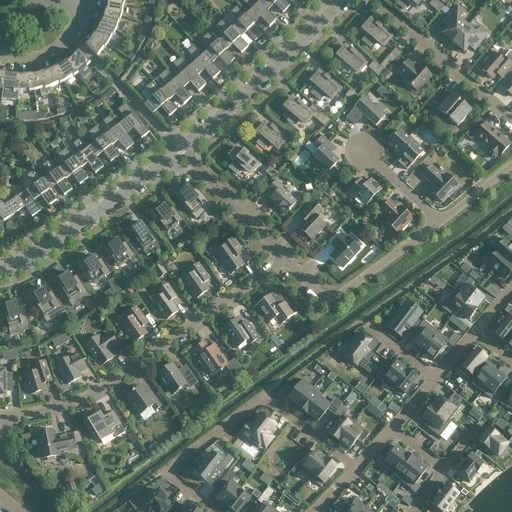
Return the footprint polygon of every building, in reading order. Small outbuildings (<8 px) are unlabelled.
[(107,11),(121,15),(123,5),(124,5),(124,0),(108,0),(108,3),(107,11)] [(254,24),(259,20),(260,18),(269,27),(276,20),(268,11),(259,2),(256,0),(243,0),(243,1),(251,9),(245,15),(254,24)] [(283,0),(261,0),(259,2),(268,11),(274,5),(283,14),(290,6),(283,0)] [(399,0),(397,3),(404,9),(410,3),(416,8),(418,6),(419,7),(425,0),(424,0),(399,0)] [(439,13),(441,11),(444,7),(436,0),(432,0),(429,5),(439,13)] [(451,41),(453,43),(468,26),(460,19),(465,12),(457,5),(442,23),(447,27),(442,33),(444,36),(443,38),(449,43),(451,41)] [(254,24),(245,15),(236,6),(229,14),(238,23),(232,29),(240,38),(246,31),(255,40),(263,33),(254,24)] [(444,7),(441,10),(446,14),(450,10),(445,6),(444,7)] [(102,23),(116,30),(119,20),(120,20),(121,15),(107,11),(106,10),(104,15),(105,16),(102,23)] [(240,38),(232,29),(223,19),(215,26),(224,35),(218,41),(226,51),(233,44),(241,54),(249,46),(240,38)] [(421,19),(415,25),(421,30),(427,24),(421,19)] [(376,40),(382,46),(384,43),(385,45),(391,38),(380,29),(382,27),(377,23),(376,25),(370,20),(368,23),(367,22),(360,29),(367,35),(363,40),(370,47),(376,40)] [(96,34),(108,44),(113,34),(113,35),(116,30),(102,23),(101,22),(99,27),(96,34)] [(476,33),(468,26),(453,43),(454,44),(453,46),(459,52),(461,50),(464,52),(469,46),(474,50),(489,33),(481,26),(476,33)] [(204,54),(212,63),(219,57),(227,66),(235,60),(226,51),(218,41),(209,32),(202,39),(210,48),(204,54)] [(86,44),(97,56),(104,47),(105,48),(108,44),(96,34),(95,34),(92,38),(87,45),(87,44),(86,44)] [(142,44),(145,37),(140,35),(137,41),(142,44)] [(148,40),(145,47),(150,49),(153,43),(148,40)] [(212,63),(204,54),(195,45),(188,52),(196,61),(190,67),(198,76),(204,70),(213,79),(220,72),(212,63)] [(356,72),(358,70),(360,71),(366,65),(355,55),(356,54),(352,49),(350,51),(345,47),(343,49),(341,48),(335,56),(342,62),(343,61),(356,72)] [(380,66),(384,69),(384,70),(402,52),(403,52),(397,47),(396,47),(397,47),(380,66)] [(70,61),(78,73),(86,66),(86,67),(90,63),(79,51),(75,55),(70,61)] [(511,66),(511,51),(511,52),(510,52),(504,58),(502,56),(500,56),(498,57),(494,53),(489,58),(488,59),(485,62),(485,64),(481,68),(492,78),(498,72),(500,72),(504,75),(511,66)] [(127,58),(132,61),(136,55),(131,52),(127,58)] [(139,57),(135,63),(140,66),(144,60),(139,57)] [(206,85),(198,76),(190,67),(181,57),(173,64),(182,73),(175,79),(183,88),(190,83),(198,92),(206,85)] [(58,68),(65,82),(73,76),(74,76),(78,73),(70,61),(69,60),(65,63),(58,68)] [(378,76),(384,69),(380,66),(373,60),(367,67),(378,76)] [(408,61),(398,71),(407,79),(405,81),(418,92),(432,76),(419,65),(416,68),(408,61)] [(135,63),(126,75),(130,79),(140,66),(135,63)] [(511,66),(504,75),(508,79),(508,81),(503,87),(511,95),(511,66)] [(46,73),(50,87),(59,83),(60,84),(65,82),(58,68),(58,67),(53,69),(46,73)] [(114,72),(118,76),(123,71),(119,67),(114,72)] [(183,88),(175,79),(167,69),(159,76),(167,85),(161,91),(169,101),(175,95),(184,104),(191,98),(183,88)] [(35,91),(40,89),(42,96),(52,93),(50,87),(46,73),(46,72),(41,73),(33,75),(35,91)] [(340,90),(329,81),(330,80),(326,75),(324,77),(319,73),(317,75),(315,74),(309,82),(316,88),(311,93),(318,99),(324,93),(330,98),(332,96),(334,97),(340,90)] [(20,76),(19,91),(29,90),(29,91),(35,91),(33,75),(33,74),(28,75),(20,76)] [(7,75),(3,90),(14,90),(14,91),(19,91),(20,76),(20,75),(15,75),(7,75)] [(126,75),(120,80),(125,84),(130,79),(126,75)] [(169,101),(161,91),(153,81),(145,88),(153,97),(144,105),(153,114),(161,107),(169,117),(177,110),(169,101)] [(97,89),(91,93),(94,98),(101,94),(97,89)] [(112,89),(104,96),(108,101),(116,93),(112,89)] [(357,95),(351,90),(346,96),(352,101),(357,95)] [(450,119),(458,126),(471,111),(463,103),(462,104),(459,101),(460,100),(452,93),(451,94),(446,90),(435,102),(440,106),(438,109),(446,116),(447,115),(451,118),(450,119)] [(304,124),(306,121),(307,123),(313,116),(302,107),(304,105),(299,101),(298,103),(292,98),(290,101),(289,100),(282,107),(290,114),(291,112),(304,124)] [(355,107),(356,108),(347,117),(355,125),(361,118),(361,116),(363,114),(376,126),(384,117),(381,114),(386,110),(379,104),(375,108),(364,98),(355,107)] [(100,99),(94,103),(97,108),(103,104),(100,99)] [(119,125),(127,134),(133,129),(141,139),(149,132),(126,103),(118,110),(126,119),(119,125)] [(85,109),(75,114),(77,119),(87,114),(85,109)] [(330,120),(320,111),(314,118),(324,127),(330,120)] [(127,134),(119,125),(111,115),(103,121),(111,131),(104,136),(111,146),(118,141),(126,150),(134,144),(127,134)] [(480,119),(470,131),(475,135),(489,148),(489,149),(488,150),(488,152),(487,153),(488,155),(488,156),(489,157),(491,158),(492,158),(493,158),(495,158),(496,157),(497,156),(498,156),(499,157),(510,144),(498,134),(486,123),(485,124),(480,119)] [(275,132),(276,130),(272,126),(270,127),(265,123),(263,126),(261,124),(255,132),(262,138),(257,143),(265,150),(270,143),(276,148),(278,146),(280,147),(286,141),(275,132)] [(89,147),(96,157),(103,152),(111,162),(119,156),(111,146),(104,136),(96,126),(88,132),(96,142),(89,147)] [(409,139),(400,130),(388,142),(403,156),(398,162),(406,170),(423,152),(418,147),(419,146),(410,137),(409,139)] [(96,157),(89,147),(81,137),(73,143),(80,153),(73,159),(81,169),(88,163),(95,173),(104,167),(96,157)] [(333,146),(322,137),(314,146),(319,150),(313,156),(322,164),(320,166),(326,172),(328,170),(329,171),(338,161),(328,152),(333,146)] [(303,145),(294,138),(289,144),(298,152),(303,145)] [(458,145),(455,148),(460,153),(464,149),(458,145)] [(242,167),(249,173),(250,170),(252,172),(258,165),(247,156),(248,154),(244,150),(242,152),(237,147),(235,150),(233,149),(227,156),(234,162),(229,168),(237,174),(242,167)] [(88,179),(81,169),(73,159),(66,148),(58,154),(65,164),(58,169),(65,180),(72,174),(80,185),(88,179)] [(444,148),(439,153),(443,157),(448,152),(444,148)] [(301,157),(293,163),(299,171),(308,165),(301,157)] [(50,190),(57,185),(64,196),(72,190),(65,180),(58,169),(51,159),(42,165),(50,175),(42,180),(50,190)] [(113,168),(118,174),(124,170),(120,164),(113,168)] [(277,171),(271,166),(266,173),(271,177),(277,171)] [(432,184),(432,183),(435,186),(430,191),(433,194),(433,197),(436,200),(439,200),(442,203),(458,185),(446,174),(443,177),(431,166),(422,175),(432,184)] [(42,180),(35,170),(27,176),(29,179),(22,184),(26,190),(34,201),(41,196),(48,206),(56,201),(50,190),(42,180)] [(362,189),(357,183),(348,193),(354,198),(356,196),(366,205),(368,203),(369,203),(370,203),(371,202),(372,202),(372,201),(372,200),(373,200),(373,199),(372,198),(381,189),(371,179),(362,189)] [(296,202),(281,188),(283,186),(276,181),(268,189),(274,195),(271,198),(280,206),(278,208),(285,214),(289,210),(289,211),(291,209),(290,209),(296,202)] [(207,211),(212,206),(198,190),(193,194),(186,186),(186,187),(177,195),(186,206),(186,207),(196,220),(207,211)] [(40,211),(34,201),(26,190),(5,205),(4,221),(25,207),(32,217),(40,211)] [(389,200),(380,210),(389,218),(385,222),(398,234),(412,218),(400,206),(398,209),(389,200)] [(302,214),(307,218),(307,220),(299,228),(311,239),(316,234),(318,234),(321,231),(321,229),(325,224),(320,220),(321,218),(321,216),(317,212),(320,209),(313,203),(302,214)] [(178,225),(184,220),(175,208),(170,212),(163,204),(162,204),(163,205),(153,213),(168,232),(178,224),(178,225)] [(349,219),(345,222),(350,227),(353,223),(349,219)] [(164,244),(151,226),(146,230),(139,221),(139,222),(139,223),(129,230),(138,242),(137,243),(147,256),(158,248),(164,244)] [(193,232),(188,235),(192,241),(197,237),(193,232)] [(338,249),(331,257),(342,268),(348,261),(349,262),(354,256),(353,256),(359,249),(348,238),(347,240),(341,234),(332,244),(338,249)] [(493,250),(511,266),(511,246),(501,238),(492,249),(493,250)] [(129,260),(135,256),(127,244),(122,248),(115,239),(115,240),(105,247),(119,267),(129,260)] [(228,244),(215,253),(230,274),(243,265),(235,253),(240,249),(232,239),(227,243),(228,244)] [(497,271),(505,279),(511,270),(511,266),(493,250),(484,260),(494,268),(493,269),(496,272),(497,271)] [(111,273),(103,261),(97,264),(91,255),(90,256),(91,257),(81,264),(94,284),(105,277),(111,273)] [(208,276),(199,263),(188,271),(191,275),(183,281),(196,299),(209,290),(204,283),(204,281),(204,280),(208,276)] [(160,264),(154,268),(160,277),(166,273),(160,264)] [(473,270),(469,275),(477,282),(481,277),(473,270)] [(90,296),(78,277),(73,281),(67,272),(66,272),(67,273),(56,280),(64,292),(63,293),(72,307),(84,299),(84,300),(90,296)] [(429,282),(433,286),(434,284),(438,279),(433,276),(429,282)] [(466,285),(459,295),(477,309),(485,298),(471,287),(475,282),(469,278),(465,284),(466,285)] [(122,291),(113,279),(108,282),(112,289),(105,294),(109,300),(122,291)] [(167,285),(158,291),(161,296),(153,302),(155,303),(151,306),(155,313),(159,310),(166,320),(178,311),(171,301),(176,297),(167,285)] [(124,289),(124,290),(130,298),(135,294),(129,286),(124,289)] [(42,289),(31,296),(39,308),(38,309),(47,323),(58,316),(65,312),(53,293),(47,297),(42,288),(41,288),(42,289)] [(446,300),(441,307),(450,313),(454,308),(469,320),(477,309),(459,295),(455,292),(448,302),(446,300)] [(280,296),(271,302),(267,297),(257,305),(269,322),(277,316),(282,323),(294,315),(285,302),(285,303),(280,296)] [(31,330),(24,308),(18,310),(15,300),(14,300),(15,301),(3,305),(7,319),(6,319),(11,335),(23,331),(24,332),(31,330)] [(407,301),(388,326),(402,337),(411,326),(416,330),(421,323),(416,319),(422,312),(407,301)] [(142,327),(142,325),(142,324),(146,320),(137,307),(126,315),(129,319),(121,325),(134,343),(147,334),(142,327)] [(509,315),(494,335),(504,343),(511,332),(511,313),(509,315)] [(238,347),(246,341),(249,345),(259,338),(249,324),(245,327),(244,326),(242,325),(237,319),(224,328),(238,347)] [(68,320),(59,326),(63,331),(72,325),(68,320)] [(423,332),(413,345),(423,353),(439,333),(424,321),(418,328),(423,332)] [(274,336),(281,333),(277,327),(271,330),(274,336)] [(71,340),(67,333),(62,336),(65,343),(71,340)] [(99,336),(85,345),(96,360),(95,361),(94,362),(95,365),(97,366),(98,366),(99,365),(100,367),(114,357),(108,349),(111,347),(112,348),(117,344),(110,333),(101,339),(99,336)] [(439,333),(423,353),(433,361),(447,343),(452,347),(460,337),(455,333),(449,340),(439,333)] [(351,347),(344,356),(357,366),(363,357),(368,350),(365,348),(370,341),(360,334),(356,340),(353,339),(348,345),(351,347)] [(278,339),(274,343),(277,348),(282,344),(278,339)] [(213,346),(209,349),(204,342),(191,352),(202,367),(205,365),(213,375),(220,370),(221,371),(223,370),(222,369),(229,364),(222,355),(221,356),(213,346)] [(471,377),(473,379),(480,370),(479,369),(487,358),(477,349),(459,371),(469,379),(471,377)] [(56,364),(67,385),(82,377),(78,371),(81,370),(82,371),(88,368),(80,352),(72,356),(56,364)] [(24,376),(27,382),(24,383),(24,385),(25,389),(27,390),(29,389),(31,395),(46,390),(44,382),(45,380),(50,378),(45,361),(34,365),(36,369),(32,370),(31,372),(31,374),(24,376)] [(393,389),(407,370),(396,362),(387,373),(382,370),(376,378),(392,390),(393,389)] [(481,391),(496,371),(494,370),(496,368),(490,363),(488,365),(487,364),(482,371),(480,370),(473,379),(474,380),(472,384),(481,391)] [(189,387),(197,381),(188,369),(180,374),(173,364),(158,375),(166,386),(167,385),(173,393),(186,384),(189,387)] [(371,364),(366,371),(372,376),(378,369),(371,364)] [(6,385),(12,385),(12,374),(5,374),(5,370),(0,370),(0,395),(6,395),(6,385)] [(417,378),(407,370),(393,389),(403,397),(417,378)] [(505,378),(503,377),(505,375),(499,370),(497,372),(496,371),(481,391),(491,399),(494,395),(499,399),(503,394),(498,390),(505,378)] [(336,377),(331,373),(327,378),(332,382),(336,377)] [(303,380),(287,399),(297,407),(313,387),(303,380)] [(360,381),(354,388),(361,393),(367,386),(360,381)] [(149,400),(140,387),(135,391),(134,390),(132,391),(133,393),(126,398),(139,416),(153,406),(156,410),(161,406),(154,397),(149,400)] [(323,395),(313,387),(297,407),(307,415),(321,397),(323,395)] [(511,410),(511,396),(506,393),(500,403),(511,410)] [(447,402),(440,396),(432,406),(450,420),(461,405),(451,398),(447,402)] [(321,397),(307,415),(317,423),(327,410),(334,414),(338,409),(331,403),(330,404),(321,397)] [(369,402),(377,409),(381,403),(373,397),(369,402)] [(365,409),(369,412),(373,406),(369,403),(365,409)] [(381,403),(377,409),(382,412),(386,407),(381,403)] [(338,422),(329,434),(339,442),(355,422),(344,414),(347,411),(342,406),(333,417),(338,422)] [(450,420),(432,406),(424,417),(431,423),(427,427),(440,437),(452,421),(450,420)] [(86,422),(91,429),(93,428),(101,441),(113,434),(115,438),(125,432),(113,412),(106,416),(107,417),(104,419),(101,413),(86,422)] [(251,425),(249,423),(240,434),(265,448),(274,437),(270,434),(277,425),(261,413),(251,425)] [(355,422),(339,442),(349,450),(357,440),(361,444),(369,434),(355,422)] [(509,443),(488,427),(476,441),(499,457),(509,443)] [(64,451),(75,449),(72,435),(55,438),(54,430),(50,431),(48,430),(43,431),(42,432),(38,433),(41,448),(40,449),(39,450),(39,451),(39,452),(40,453),(40,454),(41,455),(42,455),(43,459),(59,456),(59,455),(60,455),(61,454),(62,453),(63,452),(64,451)] [(137,439),(133,432),(128,435),(132,442),(137,439)] [(438,446),(434,444),(429,450),(434,453),(438,446)] [(380,456),(377,461),(382,465),(392,473),(407,454),(397,446),(386,460),(380,456)] [(304,465),(303,467),(313,475),(326,459),(316,451),(304,465)] [(212,452),(195,474),(207,483),(214,473),(220,465),(225,469),(233,459),(228,455),(224,461),(212,452)] [(485,463),(472,453),(456,474),(469,484),(485,463)] [(407,454),(392,473),(402,480),(416,461),(407,454)] [(313,475),(323,483),(337,466),(326,458),(326,459),(313,475)] [(299,461),(295,466),(300,470),(303,467),(304,465),(299,461)] [(402,480),(401,481),(415,492),(419,487),(415,484),(427,469),(416,461),(402,480)] [(74,482),(66,485),(68,492),(76,490),(74,482)] [(229,482),(216,499),(226,507),(239,490),(229,482)] [(102,483),(98,486),(102,491),(106,488),(102,483)] [(441,511),(442,511),(444,511),(458,494),(446,485),(441,492),(441,491),(436,497),(437,497),(432,504),(434,506),(433,507),(438,511),(441,511)] [(144,491),(130,502),(135,509),(142,504),(147,511),(166,511),(173,508),(166,500),(167,499),(159,488),(149,497),(144,491)] [(239,490),(226,507),(233,511),(238,511),(249,498),(239,490)] [(261,494),(255,490),(252,494),(257,499),(261,494)] [(304,498),(299,494),(296,497),(301,502),(304,498)] [(356,499),(345,511),(361,511),(366,507),(356,499)] [(264,502),(256,511),(272,511),(275,510),(264,502)]
